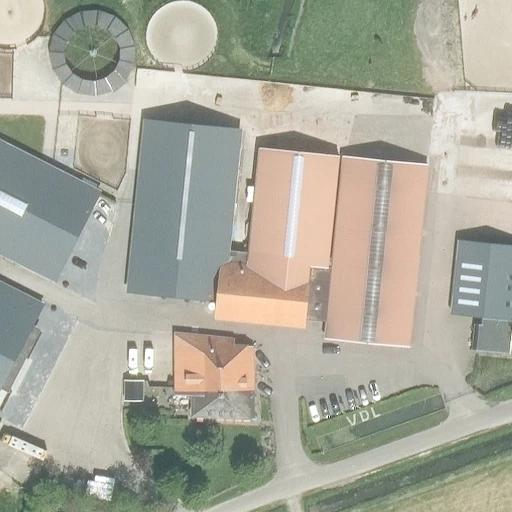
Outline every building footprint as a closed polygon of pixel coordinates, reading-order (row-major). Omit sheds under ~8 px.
[(143,32),(72,8),(48,81),(118,105),(143,32)] [(409,346),(427,167),(342,159),(331,255),(328,254),(339,158),(259,150),(248,253),(224,251),(236,130),(149,122),(132,292),(217,300),(216,315),(303,324),(304,319),(326,322),(324,337),(409,346)] [(53,278),(96,194),(50,170),(0,145),(0,250),(7,254),(53,278)] [(507,204),(508,189),(473,187),(472,202),(507,204)] [(478,325),(476,351),(511,354),(511,344),(511,246),(460,241),(453,310),(483,313),(482,325),(478,325)] [(0,388),(42,307),(0,285),(0,388)] [(190,419),(254,420),(253,346),(234,345),(234,339),(174,333),(173,397),(190,397),(190,419)] [(124,381),(124,401),(135,401),(135,381),(124,381)]
